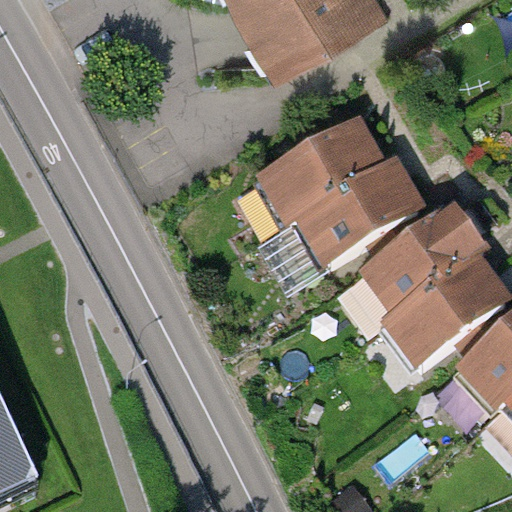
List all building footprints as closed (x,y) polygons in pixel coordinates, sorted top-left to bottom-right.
[(233,0),(275,70),(390,2),(388,0),(233,0)] [(289,240),(295,236),(384,180),(357,137),(262,197),(289,240)] [(324,282),(423,219),(394,173),(384,180),(295,236),(324,282)] [(393,335),(481,270),(488,264),(455,221),(361,292),(393,335)] [(414,385),(511,312),(511,311),(481,270),(393,335),(382,343),(414,385)] [(500,432),(508,425),(511,420),(511,347),(463,394),(500,432)] [(0,440),(0,511),(23,511),(34,507),(0,440)]
